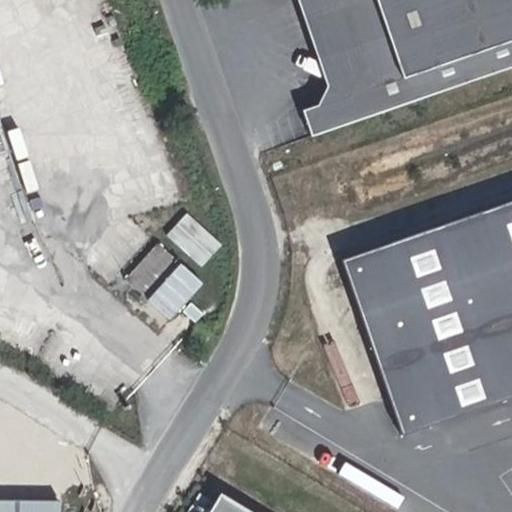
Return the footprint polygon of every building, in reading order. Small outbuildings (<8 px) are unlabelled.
[(511,0),(374,0),(401,74),(389,78),(357,70),(352,68),(347,88),(327,82),(320,104),(305,109),(314,136),(511,64),(511,0)] [(374,0),(331,0),(357,70),(389,78),(401,74),(374,0)] [(511,397),(511,199),(347,255),(409,433),(511,397)] [(185,211),(165,232),(202,265),(221,243),(185,211)] [(139,297),(165,320),(199,281),(173,258),(139,297)] [(186,350),(201,359),(210,342),(198,336),(194,334),(186,350)] [(251,511),(222,494),(211,511),(251,511)]
